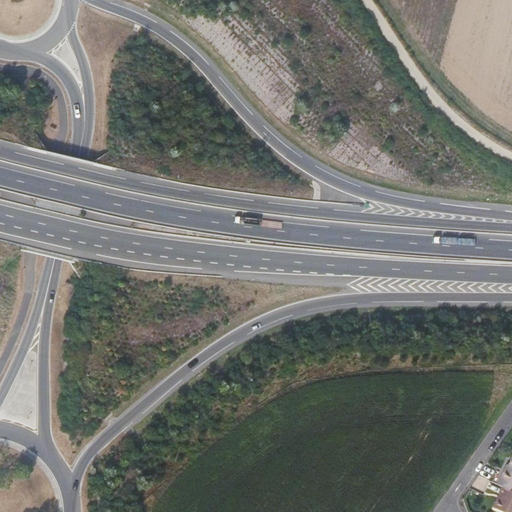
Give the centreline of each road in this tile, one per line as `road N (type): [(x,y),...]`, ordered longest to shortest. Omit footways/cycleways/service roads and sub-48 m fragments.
road 1 (trunk): [(511,247),(206,220),(103,204),(0,175)]
road 2 (motorway): [(511,226),(246,203),(0,152)]
road 3 (trunk): [(68,492),(90,452),(118,425),(196,360),(273,315),(371,294),(511,296)]
road 4 (trunk): [(0,218),(130,248),(511,274)]
road 5 (trunk): [(511,217),(392,200),(310,169),(175,40),(93,0)]
road 6 (track): [(364,0),(432,98),(511,157)]
road 7 (primary): [(50,459),(43,354),(55,261)]
road 8 (primary): [(55,261),(0,401)]
road 9 (primary): [(79,156),(88,83),(68,15)]
road 10 (primary): [(17,52),(51,62),(71,82),(79,156)]
road 11 (residential): [(511,408),(442,509)]
